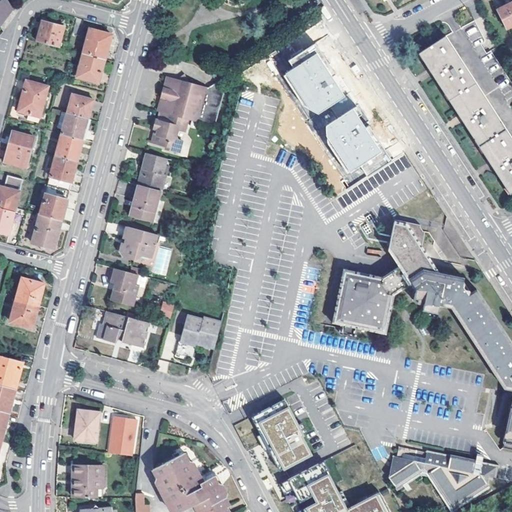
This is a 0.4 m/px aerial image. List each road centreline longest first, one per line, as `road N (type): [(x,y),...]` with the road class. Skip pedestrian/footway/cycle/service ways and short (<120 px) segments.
road 1 (residential): [(75,271),(141,27)]
road 2 (tertiary): [(364,45),(490,237)]
road 3 (residential): [(141,27),(55,3),(34,5),(0,110)]
road 4 (residential): [(199,410),(192,395),(53,357)]
road 5 (residential): [(50,375),(199,410)]
road 6 (residential): [(37,506),(50,375)]
road 7 (residential): [(199,410),(232,451),(263,511)]
